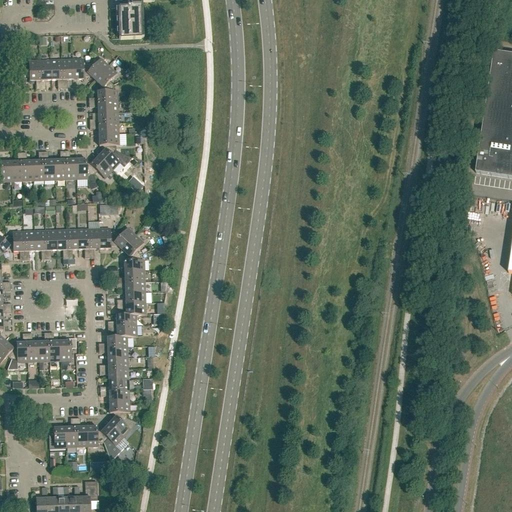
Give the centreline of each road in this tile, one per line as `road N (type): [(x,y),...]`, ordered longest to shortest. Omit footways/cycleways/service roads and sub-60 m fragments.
road 1 (secondary): [(233,0),(233,165),(180,511)]
road 2 (secondary): [(213,511),(266,158),(265,0)]
road 3 (residential): [(56,288),(88,288),(91,399),(13,400)]
road 4 (unclassified): [(511,353),(472,382),(447,424),(430,511)]
road 5 (unclassified): [(458,511),(471,429),(511,360)]
